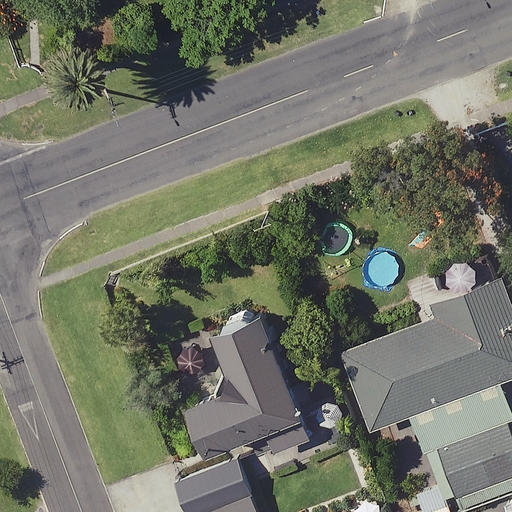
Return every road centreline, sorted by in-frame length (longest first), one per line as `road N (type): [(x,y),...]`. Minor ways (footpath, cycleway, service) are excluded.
road 1 (tertiary): [(0,207),(511,12)]
road 2 (residential): [(84,511),(0,293)]
